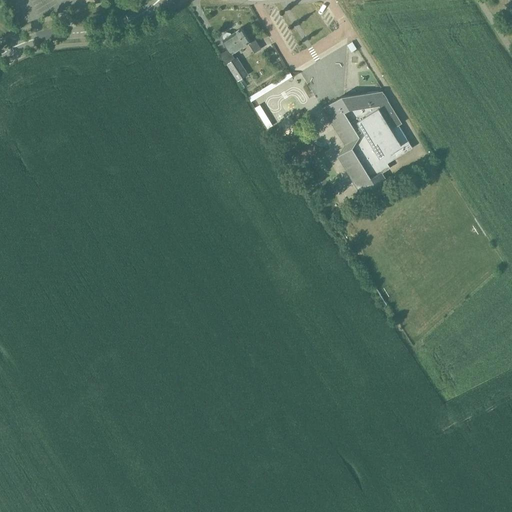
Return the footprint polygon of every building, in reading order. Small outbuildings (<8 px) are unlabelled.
[(250,43),(241,29),(224,40),(224,39),(223,40),(232,54),(250,43)] [(351,39),(342,45),(353,62),(362,57),(351,39)] [(248,75),(238,57),(227,64),(238,81),(248,75)] [(289,71),(247,94),(251,102),(293,79),(289,71)] [(399,126),(402,123),(383,91),(362,94),(363,96),(344,98),(339,100),(338,99),(322,108),(345,146),(346,146),(349,150),(338,157),(361,194),(386,179),(382,172),(390,167),(388,163),(413,148),(399,126)] [(273,126),(266,115),(262,118),(268,129),(273,126)] [(370,209),(374,218),(391,210),(385,196),(375,201),(377,206),(370,209)]
